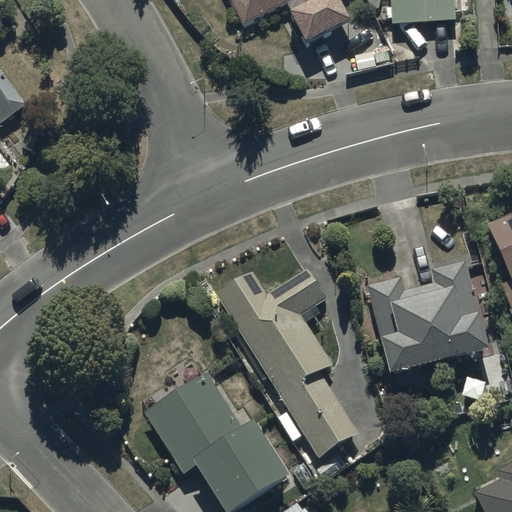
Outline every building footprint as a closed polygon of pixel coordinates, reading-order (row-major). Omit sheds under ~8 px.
[(227,0),(244,31),(287,8),(307,46),(353,22),(341,0),(227,0)] [(392,0),(394,23),(457,18),(455,0),(392,0)] [(0,124),(27,104),(0,68),(0,124)] [(511,212),(491,221),(511,270),(511,276),(501,281),(511,306),(511,212)] [(402,274),(369,282),(392,370),(494,342),(485,308),(480,309),(467,258),(433,267),(437,281),(406,290),(402,274)] [(256,269),(219,291),(319,456),(360,431),(322,368),(334,361),(303,311),(328,296),(310,266),(269,291),(256,269)] [(210,368),(146,406),(185,473),(202,463),(230,511),(295,474),(259,413),(242,423),(210,368)] [(511,511),(511,460),(499,466),(503,475),(475,488),(486,511),(511,511)]
